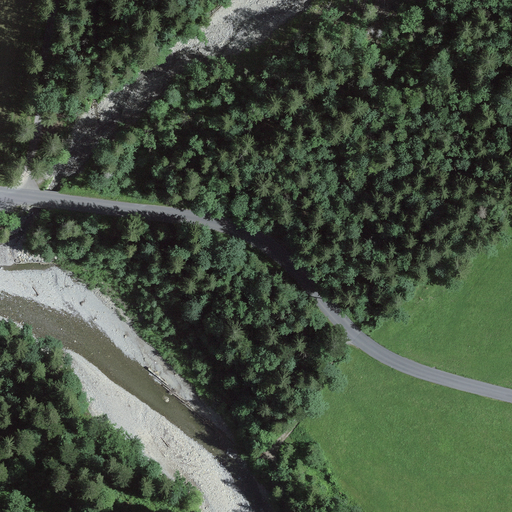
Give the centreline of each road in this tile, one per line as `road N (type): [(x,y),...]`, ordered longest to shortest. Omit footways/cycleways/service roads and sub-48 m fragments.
road 1 (tertiary): [(0,195),(236,229),(295,270),(391,360),(511,395)]
road 2 (track): [(60,0),(22,197)]
